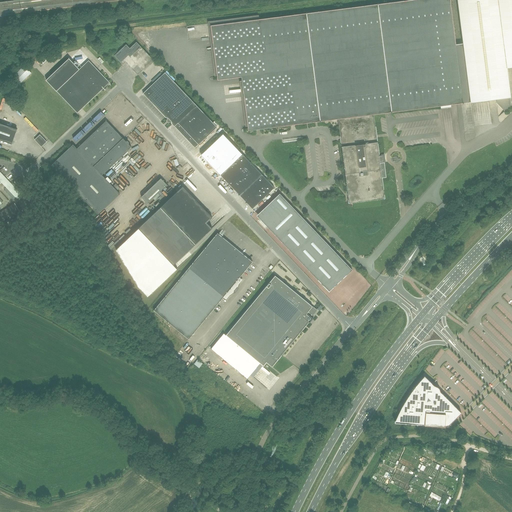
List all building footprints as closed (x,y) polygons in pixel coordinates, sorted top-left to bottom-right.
[(446,105),(455,104),(463,103),(450,0),(406,0),(211,25),(218,80),(242,77),(248,130),(258,129),(292,125),(316,122),(338,119),(349,203),(384,199),(381,177),(385,177),(384,162),(380,163),(376,136),(374,115),(388,113),(446,105)] [(511,0),(457,0),(470,102),(481,101),(494,99),(496,99),(497,103),(505,111),(511,106),(510,97),(507,68),(511,67),(511,0)] [(126,44),(114,56),(121,63),(128,55),(143,71),(154,60),(136,42),(130,48),(126,44)] [(77,113),(109,82),(106,78),(89,60),(84,64),(82,62),(78,66),(80,68),(79,69),(68,58),(46,80),(77,113)] [(31,73),(24,65),(13,76),(20,84),(31,73)] [(172,124),(174,126),(195,148),(198,144),(217,127),(165,72),(143,94),(166,118),(168,118),(171,122),(172,124)] [(28,124),(26,123),(27,122),(27,113),(33,113),(36,113),(36,109),(26,108),(26,111),(22,111),(20,110),(19,114),(16,114),(15,116),(15,123),(15,121),(15,126),(21,126),(20,132),(22,127),(25,128),(26,127),(29,127),(28,130),(45,130),(39,128),(39,126),(36,126),(36,124),(28,124)] [(55,118),(55,114),(45,114),(45,120),(46,120),(45,123),(48,123),(48,125),(52,125),(52,122),(49,122),(49,119),(52,119),(52,118),(55,118)] [(102,175),(131,147),(106,121),(77,149),(73,144),(51,165),(98,214),(119,193),(102,175)] [(0,139),(12,144),(17,129),(0,123),(0,139)] [(149,140),(154,135),(147,128),(142,133),(149,140)] [(40,135),(34,140),(41,147),(47,142),(40,135)] [(249,205),(252,209),(274,188),(243,154),(221,175),(234,190),(249,205)] [(11,183),(7,178),(1,173),(0,173),(0,204),(2,203),(0,200),(0,183),(2,182),(7,188),(17,199),(22,194),(11,183)] [(167,184),(166,184),(161,178),(141,197),(147,203),(167,184)] [(119,188),(122,191),(132,183),(129,179),(119,188)] [(148,296),(177,269),(174,265),(212,229),(206,223),(212,218),(181,187),(116,250),(138,286),(148,296)] [(283,211),(267,226),(329,292),(352,270),(280,194),(273,200),(283,211)] [(0,225),(20,212),(15,203),(0,212),(0,225)] [(154,310),(188,339),(223,296),(226,298),(229,294),(233,291),(236,287),(238,283),(242,279),(239,277),(252,261),(217,233),(154,310)] [(272,367),(309,322),(308,321),(309,320),(310,320),(311,319),(311,318),(317,310),(275,275),(226,335),(224,333),(211,349),(247,379),(260,363),(263,366),(266,362),(272,367)] [(209,355),(206,357),(212,363),(215,360),(209,355)] [(201,368),(204,363),(199,360),(196,365),(201,368)] [(261,374),(259,376),(267,383),(269,381),(261,374)] [(394,422),(412,423),(425,424),(425,425),(445,426),(447,426),(461,412),(441,393),(441,392),(440,391),(440,390),(440,389),(439,389),(439,388),(438,387),(437,387),(437,386),(435,386),(434,385),(433,385),(432,383),(424,376),(420,381),(416,386),(412,391),(408,396),(405,402),(401,408),(400,410),(398,413),(396,418),(394,422)]
